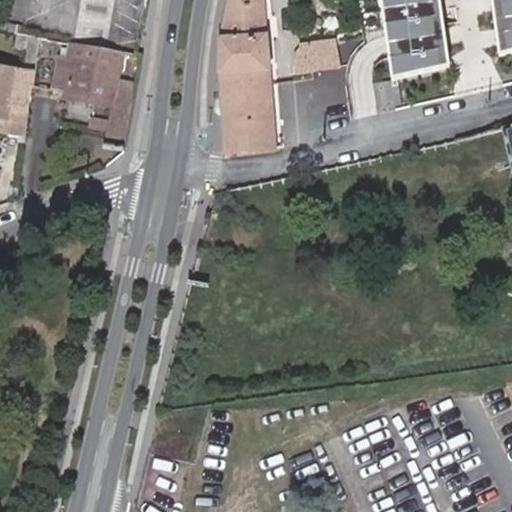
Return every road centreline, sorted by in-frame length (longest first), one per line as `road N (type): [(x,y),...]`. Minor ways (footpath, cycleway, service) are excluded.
road 1 (secondary): [(102,511),(179,175)]
road 2 (residential): [(179,175),(511,105)]
road 3 (secondary): [(150,181),(76,511)]
road 4 (secondary): [(177,0),(150,181)]
road 5 (secondary): [(179,175),(201,0)]
road 6 (residential): [(0,230),(150,181)]
